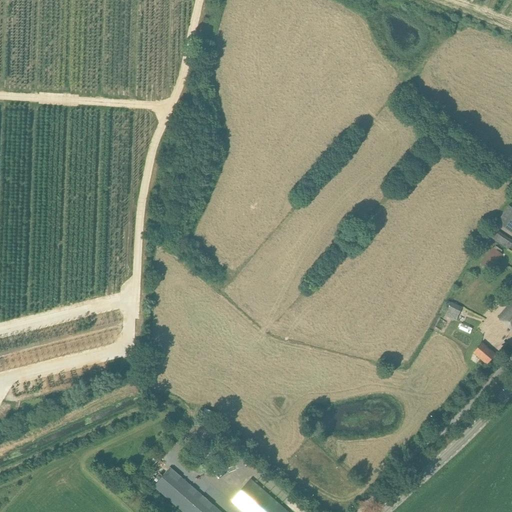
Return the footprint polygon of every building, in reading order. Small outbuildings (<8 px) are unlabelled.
[(511,234),(511,207),(509,206),(497,223),(511,234)] [(494,234),(491,238),(508,247),(510,242),(494,234)] [(476,259),(482,263),(481,264),(489,270),(501,254),(493,248),(489,253),(483,249),(476,259)] [(511,301),(497,318),(508,326),(511,330),(511,301)] [(462,307),(451,302),(445,317),(455,321),(462,307)] [(495,355),(487,349),(481,343),(473,353),(487,365),(495,355)] [(220,511),(170,468),(154,487),(183,511),(220,511)] [(287,511),(273,499),(250,479),(232,501),(244,511),(287,511)]
